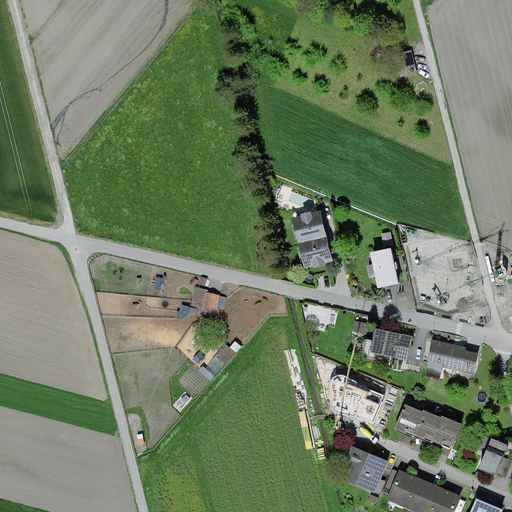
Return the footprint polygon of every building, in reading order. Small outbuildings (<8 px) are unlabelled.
[(411,50),(395,54),(401,77),(417,73),(411,50)] [(328,237),(321,211),(312,213),(312,212),(301,214),(302,216),(292,219),(299,244),(328,237)] [(394,245),(391,232),(382,234),(384,247),(394,245)] [(325,265),(334,262),(328,237),(299,244),(304,263),(305,269),(315,267),(315,269),(326,266),(325,265)] [(395,263),(392,248),(371,253),(373,265),(367,266),(370,278),(376,277),(378,289),(399,284),(396,269),(398,269),(397,262),(395,263)] [(430,251),(420,277),(454,290),(464,264),(430,251)] [(198,281),(194,278),(189,284),(193,287),(198,281)] [(188,286),(182,285),(180,297),(186,299),(188,286)] [(208,290),(196,287),(190,308),(218,315),(219,310),(223,310),(226,298),(220,297),(221,295),(208,292),(208,290)] [(355,321),(353,332),(366,335),(369,324),(355,321)] [(374,341),(366,339),(362,355),(375,358),(376,354),(407,361),(412,337),(376,329),(374,341)] [(206,337),(199,333),(196,340),(204,343),(206,337)] [(474,374),(479,354),(466,351),(467,348),(433,340),(427,364),(451,369),(449,377),(458,379),(460,371),(474,374)] [(241,347),(235,342),(230,348),(236,353),(241,347)] [(193,350),(192,349),(188,361),(193,365),(197,353),(196,352),(197,349),(194,348),(193,350)] [(226,363),(221,359),(212,369),(217,374),(226,363)] [(193,368),(187,364),(182,372),(188,375),(193,368)] [(482,373),(476,371),(473,382),(480,383),(482,373)] [(391,394),(347,376),(334,407),(378,425),(391,394)] [(414,437),(424,412),(423,412),(406,405),(395,431),(413,438),(414,437)] [(432,442),(442,418),(424,410),(423,412),(424,412),(414,437),(431,444),(432,442)] [(455,442),(462,424),(442,416),(442,418),(432,442),(451,451),(455,442)] [(509,446),(492,439),(480,469),(506,479),(511,464),(511,461),(504,458),(509,446)] [(389,462),(352,446),(343,467),(352,471),(347,481),(365,489),(364,491),(371,494),(372,492),(375,494),(376,492),(381,494),(386,482),(381,480),(389,462)] [(418,511),(431,483),(400,470),(399,472),(393,469),(384,492),(390,494),(387,500),(415,511),(418,511)] [(453,511),(461,496),(431,483),(418,511),(453,511)] [(379,498),(371,495),(368,501),(376,504),(379,498)] [(503,511),(504,510),(477,499),(471,511),(503,511)]
